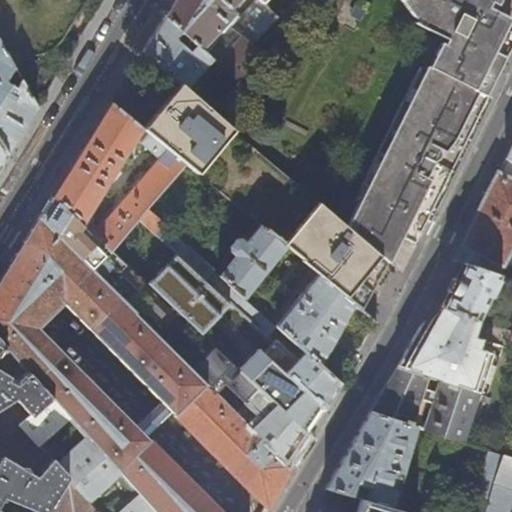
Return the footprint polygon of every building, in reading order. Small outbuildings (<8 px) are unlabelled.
[(0,0),(0,30),(15,25),(25,37),(29,41),(34,45),(39,48),(44,49),(51,48),(56,47),(60,43),(87,0),(0,0)] [(233,9),(240,0),(173,0),(165,15),(187,35),(197,44),(214,60),(239,82),(264,51),(255,43),(279,19),(261,2),(258,0),(256,0),(241,17),(233,9)] [(402,0),(400,1),(417,22),(416,25),(446,40),(444,45),(440,43),(346,227),(388,264),(397,249),(403,238),(413,243),(423,224),(425,219),(429,221),(448,183),(485,107),(489,99),(487,98),(507,58),(495,51),(498,46),(511,21),(507,17),(488,8),(491,4),(497,6),(499,0),(402,0)] [(181,42),(187,35),(165,15),(145,47),(143,50),(180,83),(188,90),(214,60),(197,44),(191,51),(181,42)] [(0,145),(6,156),(31,116),(36,109),(10,62),(0,44),(0,145)] [(234,130),(188,90),(180,83),(158,111),(150,121),(145,129),(187,164),(198,174),(234,130)] [(149,208),(187,164),(145,129),(110,102),(78,154),(52,196),(114,250),(141,218),(157,233),(165,224),(149,208)] [(498,276),(511,248),(511,160),(505,159),(501,166),(453,261),(464,264),(498,276)] [(41,213),(39,217),(181,358),(203,338),(199,333),(114,250),(52,196),(46,204),(41,213)] [(283,245),(285,247),(311,269),(355,305),(362,311),(369,299),(381,278),(388,264),(346,227),(318,203),(283,245)] [(0,279),(0,339),(9,350),(30,372),(53,397),(71,417),(89,436),(119,470),(155,511),(220,511),(149,440),(40,327),(53,314),(65,302),(267,508),(278,489),(291,467),(285,461),(251,426),(210,384),(208,382),(206,384),(190,368),(181,358),(39,217),(20,246),(8,266),(0,279)] [(199,333),(231,302),(207,278),(171,245),(157,233),(141,218),(114,250),(199,333)] [(179,237),(165,224),(157,233),(171,245),(179,237)] [(244,297),(285,247),(283,245),(262,227),(247,245),(242,241),(238,241),(232,248),(233,252),(238,256),(221,276),(244,297)] [(179,237),(171,245),(207,278),(214,269),(179,237)] [(499,276),(498,276),(464,264),(462,268),(441,308),(476,322),(499,276)] [(231,302),(268,337),(277,327),(244,297),(221,276),(214,269),(207,278),(231,302)] [(321,366),(355,305),(311,269),(306,274),(314,281),(278,324),(306,351),(321,366)] [(474,328),(476,322),(441,308),(438,314),(433,323),(423,319),(419,325),(400,359),(395,366),(428,377),(439,380),(438,382),(479,394),(494,351),(496,346),(471,336),(474,328)] [(0,368),(0,365),(9,350),(0,339),(0,511),(7,511),(1,508),(7,497),(45,511),(49,511),(71,478),(58,464),(55,460),(41,477),(32,472),(32,466),(26,468),(7,457),(0,470),(0,411),(20,399),(34,415),(53,397),(30,372),(19,381),(0,368)] [(259,345),(251,352),(260,361),(267,354),(268,353),(259,345)] [(230,364),(212,346),(190,368),(206,384),(208,382),(210,384),(220,375),(230,364)] [(332,395),(339,383),(321,366),(306,351),(285,372),(289,376),(320,408),(323,411),(332,395)] [(302,434),(320,408),(289,376),(285,372),(267,354),(260,361),(251,352),(235,368),(261,394),(273,406),(302,434)] [(247,397),(252,402),(261,394),(235,368),(230,364),(220,375),(245,400),(247,397)] [(411,426),(428,377),(395,366),(372,407),(369,412),(411,426)] [(479,394),(438,382),(422,429),(427,431),(436,434),(462,442),(479,394)] [(261,394),(252,402),(265,414),(273,406),(261,394)] [(53,397),(34,415),(23,424),(41,444),(71,417),(53,397)] [(265,414),(251,426),(285,461),(294,448),(303,435),(302,434),(273,406),(265,414)] [(417,427),(411,426),(369,412),(329,481),(325,488),(360,498),(392,508),(417,427)] [(436,434),(427,431),(416,465),(425,468),(436,434)] [(89,436),(58,464),(71,478),(92,501),(99,495),(113,511),(155,511),(119,470),(89,436)] [(511,459),(489,451),(469,511),(506,511),(511,494),(511,459)] [(101,511),(92,501),(71,478),(49,511),(101,511)] [(405,511),(392,508),(360,498),(358,505),(355,511),(405,511)]
